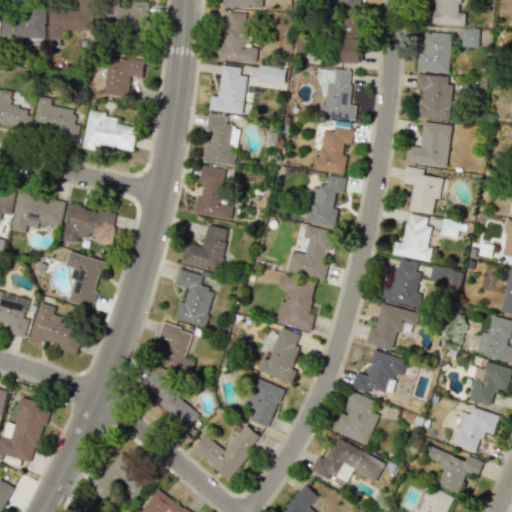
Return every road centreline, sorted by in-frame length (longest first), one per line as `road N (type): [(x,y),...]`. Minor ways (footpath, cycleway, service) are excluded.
road 1 (residential): [(397,0),(384,151),(342,337),(305,428),(248,511)]
road 2 (residential): [(43,511),(97,398),(149,247),(179,102),(186,0)]
road 3 (residential): [(0,359),(113,408),(238,511)]
road 4 (residential): [(0,158),(162,193)]
